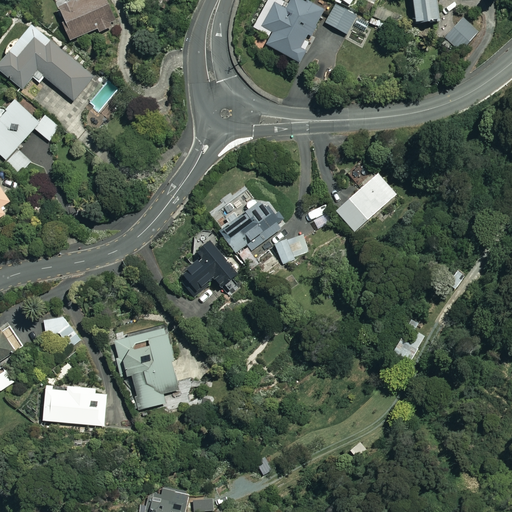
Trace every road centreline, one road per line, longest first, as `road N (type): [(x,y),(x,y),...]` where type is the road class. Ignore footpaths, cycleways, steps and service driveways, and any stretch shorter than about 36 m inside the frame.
road 1 (tertiary): [(511,62),(428,110),(243,117)]
road 2 (residential): [(217,131),(161,214),(127,244),(0,280)]
